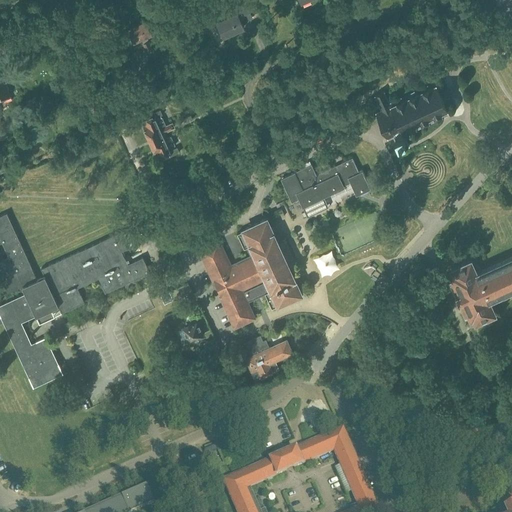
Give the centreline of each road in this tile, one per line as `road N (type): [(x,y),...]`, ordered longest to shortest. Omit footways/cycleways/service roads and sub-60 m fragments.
road 1 (unclassified): [(329,353),(258,409),(108,474),(5,506)]
road 2 (unclassified): [(511,148),(329,353)]
road 3 (unclassified): [(393,511),(329,353)]
road 4 (unknown): [(360,135),(370,83),(442,65)]
